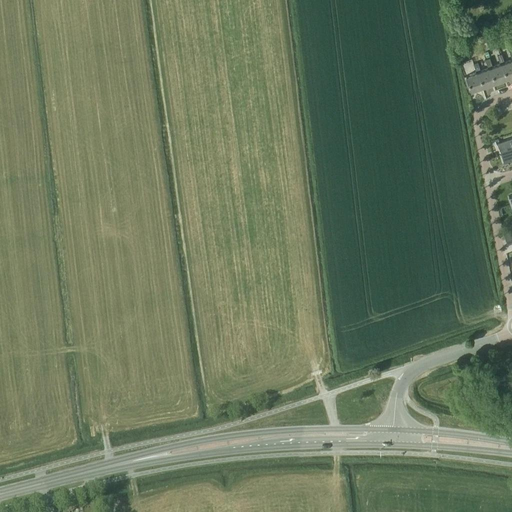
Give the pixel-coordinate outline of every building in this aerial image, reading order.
[(497,81),(509,76),(504,62),(501,53),(497,55),(500,63),(492,66),(497,81)] [(488,68),(480,70),(485,85),(497,81),(492,66),(489,58),(485,59),(488,68)] [(471,90),(485,85),(480,70),(477,62),(473,63),(476,72),(465,75),(471,90)] [(511,137),(497,143),(504,162),(511,158),(511,137)] [(511,228),(503,232),(507,243),(511,241),(511,228)]
